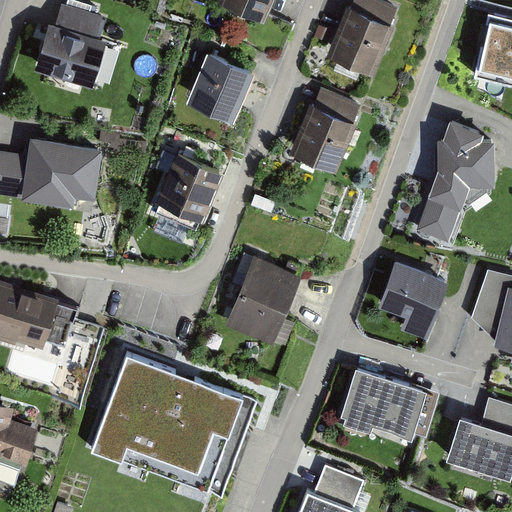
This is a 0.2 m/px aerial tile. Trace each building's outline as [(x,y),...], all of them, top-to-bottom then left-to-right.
[(272,0),(226,0),(266,17),(272,0)] [(55,23),(49,21),(36,62),(96,81),(109,40),(95,36),(101,17),(61,4),(55,23)] [(391,21),(348,5),(330,53),(373,69),(391,21)] [(511,14),(488,9),(478,57),(511,64),(511,14)] [(253,68),(210,52),(192,98),(234,115),(253,68)] [(350,118),(308,104),(291,154),(333,168),(350,118)] [(485,129),(450,118),(418,225),(452,236),(469,190),(498,189),(495,136),(482,137),(485,129)] [(28,151),(0,148),(0,194),(69,201),(69,192),(94,194),(99,145),(29,138),(28,151)] [(222,169),(177,151),(157,200),(202,218),(222,169)] [(301,273),(256,255),(228,324),(284,346),(295,318),(285,314),(301,273)] [(465,289),(403,268),(387,313),(450,334),(465,289)] [(17,339),(44,347),(59,297),(0,279),(0,338),(16,343),(17,339)] [(511,284),(509,284),(493,346),(511,350),(511,284)] [(255,387),(111,340),(72,457),(215,505),(255,387)] [(445,404),(362,377),(348,420),(431,447),(445,404)] [(0,453),(29,461),(39,423),(14,416),(18,403),(0,398),(0,453)] [(511,437),(468,424),(455,469),(511,486),(511,437)] [(317,492),(309,489),(300,511),(360,511),(361,510),(353,507),(365,475),(328,462),(317,492)]
